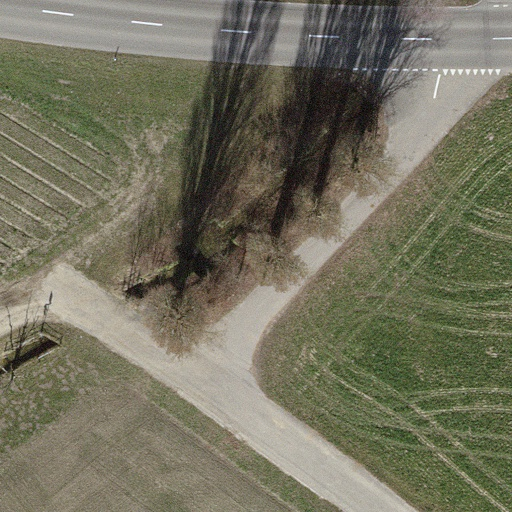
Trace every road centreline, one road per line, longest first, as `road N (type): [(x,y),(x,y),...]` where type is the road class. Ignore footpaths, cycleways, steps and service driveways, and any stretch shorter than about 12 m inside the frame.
road 1 (tertiary): [(511,39),(300,36),(0,5)]
road 2 (track): [(204,379),(456,83),(511,29)]
road 3 (track): [(204,379),(78,306),(0,326)]
road 4 (track): [(376,511),(204,379)]
